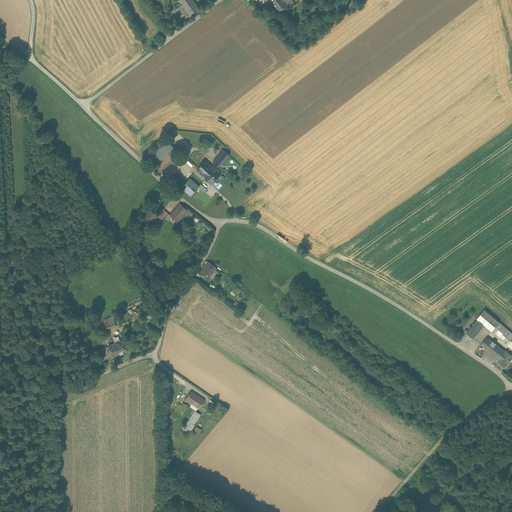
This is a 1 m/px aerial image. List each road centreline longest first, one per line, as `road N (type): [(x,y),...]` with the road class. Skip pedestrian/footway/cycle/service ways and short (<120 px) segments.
road 1 (unclassified): [(511,388),(401,308),(256,223),(218,220)]
road 2 (unclassified): [(218,220),(177,196),(29,57)]
road 3 (unknown): [(109,131),(264,0)]
road 4 (unclassified): [(218,220),(208,254),(166,315),(156,351),(108,370)]
